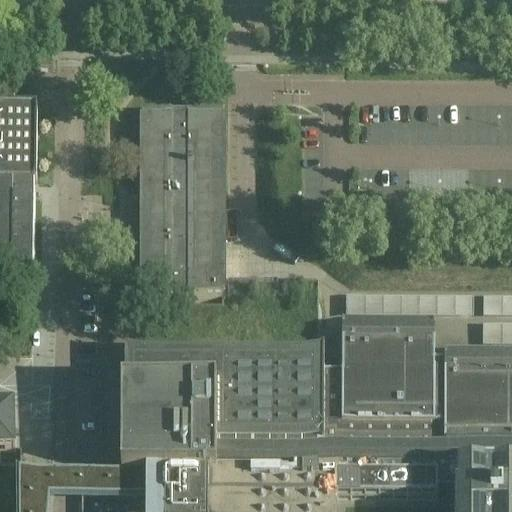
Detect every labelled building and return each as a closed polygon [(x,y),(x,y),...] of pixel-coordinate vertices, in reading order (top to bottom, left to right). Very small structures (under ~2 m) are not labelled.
[(14,111),(14,93),(14,91),(16,91),(16,90),(0,89),(0,283),(13,283),(13,274),(32,274),(33,187),(36,187),(37,112),(31,111),(31,104),(30,103),(17,106),(17,111),(14,111)] [(224,116),(142,116),(143,300),(218,300),(224,300),(224,298),(224,297),(224,116)] [(288,300),(224,300),(218,300),(218,309),(184,309),(184,354),(319,355),(319,286),(288,286),(288,300)] [(472,318),(473,298),(447,298),(446,317),(472,318)] [(511,511),(511,366),(470,366),(448,366),(448,363),(446,363),(446,369),(436,369),(436,333),(343,333),(343,380),(325,380),(325,373),(325,355),(323,355),(319,355),(184,354),(139,354),(127,354),(125,354),(125,355),(125,358),(125,373),(125,392),(122,392),(122,478),(166,478),(166,506),(166,511),(336,511),(336,504),(438,504),(438,497),(458,497),(457,511),(511,511)] [(0,451),(15,451),(15,425),(14,405),(0,405),(0,451)] [(43,511),(44,508),(166,506),(166,478),(122,478),(82,479),(21,477),(19,511),(43,511)]
